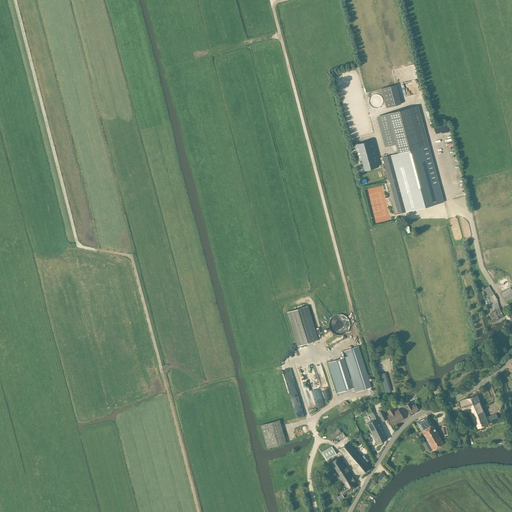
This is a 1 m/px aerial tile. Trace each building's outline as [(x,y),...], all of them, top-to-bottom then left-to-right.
[(383,157),(389,179),(398,214),(406,212),(443,202),(428,145),(418,106),(377,117),(385,146),(395,144),(398,153),(390,155),(383,157)] [(368,138),(349,143),(355,165),(359,164),(363,177),(378,173),(368,138)] [(499,281),(504,290),(510,287),(505,278),(499,281)] [(506,302),(511,298),(511,290),(511,287),(501,292),(506,302)] [(287,312),(297,346),(318,340),(307,305),(287,312)] [(500,309),(489,314),(494,322),(504,316),(500,309)] [(330,329),(332,331),(335,333),(338,334),(341,334),(344,333),(347,331),(349,328),(350,325),(349,321),(348,318),(346,316),(343,314),(339,313),(336,314),(333,316),(330,318),(329,322),(329,325),(330,329)] [(351,378),(350,379),(352,383),(355,392),(371,387),(358,346),(343,351),(351,378)] [(352,383),(350,379),(344,358),(328,363),(337,393),(353,388),(352,383)] [(464,413),(469,411),(471,417),(476,429),(489,424),(480,402),(478,395),(460,401),(464,413)] [(410,414),(418,409),(415,404),(412,406),(409,402),(405,405),(410,414)] [(404,419),(398,409),(395,411),(391,406),(386,409),(389,415),(387,416),(393,426),(404,419)] [(378,412),(383,422),(387,420),(382,410),(378,412)] [(504,418),(502,415),(498,416),(497,413),(489,416),(492,423),(499,420),(499,419),(504,418)] [(416,422),(425,438),(432,450),(443,444),(427,416),(416,422)] [(366,423),(372,434),(382,429),(376,418),(366,423)] [(260,425),(267,449),(286,443),(279,420),(260,425)] [(450,434),(448,425),(442,426),(444,435),(450,434)] [(342,432),(342,433),(338,428),(328,435),(332,440),(335,445),(346,437),(342,432)] [(382,429),(372,434),(377,444),(387,439),(382,429)] [(362,457),(362,458),(348,441),(338,449),(360,476),(370,468),(365,462),(366,462),(367,462),(368,461),(369,460),(364,455),(362,456),(362,457)] [(326,460),(336,454),(332,446),(322,452),(326,460)] [(328,463),(334,474),(339,484),(343,482),(344,483),(339,486),(343,494),(351,490),(358,486),(349,471),(348,471),(340,456),(328,463)] [(381,472),(376,477),(380,480),(385,475),(381,472)] [(338,496),(336,494),(332,496),(336,502),(343,498),(341,494),(338,496)]
